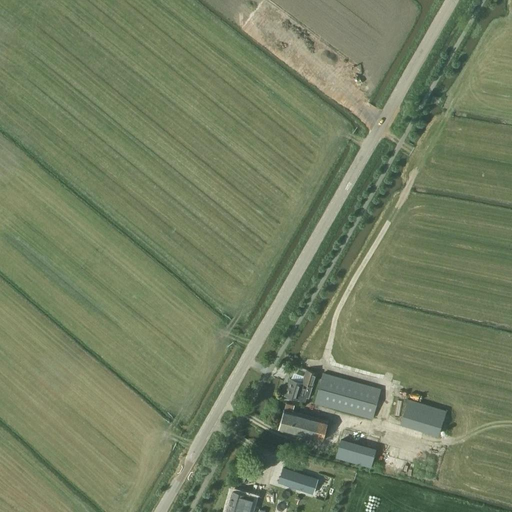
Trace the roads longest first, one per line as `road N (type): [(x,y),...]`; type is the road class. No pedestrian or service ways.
road 1 (unclassified): [(189,511),(483,0)]
road 2 (tertiary): [(160,511),(452,0)]
